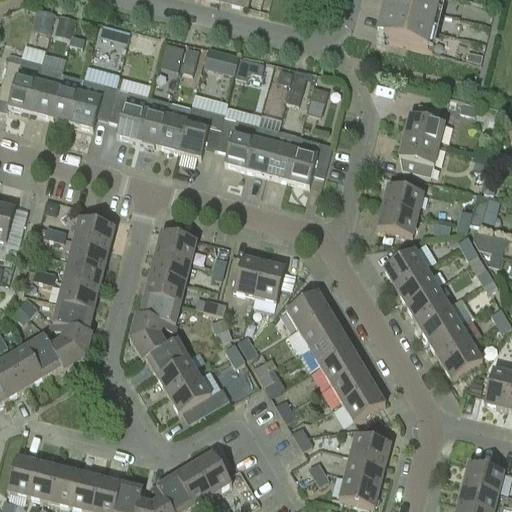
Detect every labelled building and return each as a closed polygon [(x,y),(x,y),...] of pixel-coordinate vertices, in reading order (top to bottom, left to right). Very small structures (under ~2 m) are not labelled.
[(245,0),(242,13),(248,15),(251,0),(245,0)] [(395,0),(384,45),(428,56),(433,57),(434,50),(429,49),(429,48),(436,21),(441,22),(443,14),(438,12),(440,0),(395,0)] [(54,19),(38,15),(34,30),(50,35),(54,19)] [(71,44),(76,26),(61,21),(55,40),(71,44)] [(102,43),(115,46),(118,33),(105,30),(102,43)] [(85,46),(72,42),(70,51),(82,54),(85,46)] [(179,75),(185,55),(172,51),(167,71),(179,75)] [(185,55),(179,75),(192,78),(198,58),(185,55)] [(236,78),(240,63),(217,57),(213,72),(236,78)] [(0,95),(0,117),(6,119),(8,113),(29,119),(42,70),(22,64),(22,63),(10,60),(0,95)] [(245,77),(248,65),(240,63),(237,75),(245,77)] [(42,70),(29,119),(50,124),(62,79),(43,74),(44,70),(42,70)] [(86,70),(82,83),(115,92),(119,78),(86,70)] [(292,79),(281,76),(277,88),(289,91),(292,79)] [(83,86),(62,81),(63,79),(62,79),(50,124),(71,130),(83,86)] [(116,93),(146,101),(149,89),(120,81),(116,93)] [(107,127),(116,95),(83,86),(71,130),(93,136),(96,123),(107,127)] [(311,100),(310,103),(325,107),(326,104),(328,95),(313,91),(311,100)] [(107,127),(119,130),(116,142),(138,148),(149,103),(116,95),(107,127)] [(301,103),(288,100),(285,108),(299,111),(301,103)] [(149,103),(138,148),(158,153),(170,109),(149,103)] [(469,120),(470,119),(471,110),(468,110),(462,108),(460,117),(469,120)] [(170,109),(158,153),(179,159),(191,114),(170,109)] [(404,142),(439,151),(444,129),(437,127),(440,116),(418,110),(415,122),(409,120),(404,142)] [(191,114),(179,159),(201,164),(204,152),(216,155),(225,122),(192,113),(192,115),(191,114)] [(216,155),(227,158),(224,170),(246,176),(257,133),(237,128),(240,117),(228,114),(225,122),(216,155)] [(278,139),(257,133),(246,176),(267,182),(278,139)] [(299,144),(278,139),(267,182),(287,187),(299,144)] [(431,184),(434,172),(439,151),(404,142),(398,164),(404,165),(401,177),(431,184)] [(299,144),(287,187),(309,193),(320,150),(299,144)] [(488,163),(476,160),(473,172),(485,175),(488,163)] [(485,187),(483,197),(493,200),(495,194),(491,188),(485,187)] [(382,213),(418,221),(423,200),(388,191),(382,213)] [(471,219),(469,229),(469,230),(470,230),(482,233),(490,203),(478,200),(473,219),(471,219)] [(0,210),(0,248),(6,250),(15,214),(0,210)] [(418,221),(382,213),(377,234),(412,243),(418,221)] [(469,229),(471,219),(461,217),(459,227),(469,229)] [(79,224),(74,245),(109,254),(114,233),(79,224)] [(469,230),(469,229),(459,227),(457,237),(467,239),(470,230),(469,230)] [(54,247),(57,236),(47,233),(44,245),(54,247)] [(57,236),(54,247),(64,250),(67,238),(57,236)] [(196,247),(164,238),(161,237),(156,259),(191,268),(196,247)] [(492,259),(502,262),(506,244),(473,237),(472,241),(480,256),(492,259)] [(463,259),(473,252),(468,244),(458,250),(463,259)] [(68,267),(104,276),(109,254),(74,245),(68,267)] [(473,252),(463,259),(468,267),(478,261),(473,252)] [(395,293),(426,274),(414,255),(383,274),(395,293)] [(186,289),(191,268),(156,259),(150,280),(186,289)] [(502,262),(492,259),(489,272),(499,274),(502,262)] [(255,304),(263,268),(242,263),(233,299),(255,304)] [(214,273),(225,276),(227,267),(216,264),(214,273)] [(63,288),(98,297),(104,276),(68,267),(63,288)] [(263,268),(255,304),(276,309),(285,274),(263,268)] [(225,276),(214,273),(211,284),(223,286),(225,276)] [(426,274),(395,293),(406,312),(437,293),(426,274)] [(44,290),(47,278),(37,275),(34,287),(44,290)] [(482,291),(492,285),(487,276),(478,283),(482,291)] [(47,278),(44,290),(54,292),(57,280),(47,278)] [(180,310),(186,289),(150,280),(145,301),(180,310)] [(492,285),(482,291),(488,300),(498,294),(492,285)] [(63,288),(58,309),(93,318),(98,297),(63,288)] [(437,293),(406,312),(417,330),(448,311),(437,293)] [(298,336),(329,317),(318,298),(286,317),(298,336)] [(140,321),(175,330),(180,310),(145,301),(140,321)] [(20,314),(31,323),(38,315),(28,305),(20,314)] [(213,319),(216,308),(206,306),(204,317),(213,319)] [(216,308),(213,319),(223,321),(226,310),(216,308)] [(88,338),(93,318),(58,309),(52,330),(92,339),(88,338)] [(448,311),(417,330),(428,349),(459,330),(448,311)] [(31,323),(20,314),(12,322),(23,332),(31,323)] [(497,332),(507,326),(501,316),(491,322),(497,332)] [(329,317),(298,336),(309,354),(340,335),(329,317)] [(176,339),(178,332),(175,331),(175,330),(140,321),(136,320),(130,345),(142,367),(146,365),(178,346),(177,345),(168,350),(162,340),(163,335),(176,339)] [(215,340),(228,335),(224,324),(211,329),(215,340)] [(507,326),(497,332),(502,339),(511,333),(507,326)] [(44,341),(65,377),(86,364),(92,339),(52,330),(69,334),(65,348),(53,356),(44,341)] [(459,330),(428,349),(439,367),(471,348),(459,330)] [(215,340),(219,349),(232,344),(228,335),(215,340)] [(340,335),(309,354),(320,373),(351,354),(340,335)] [(64,377),(65,377),(44,341),(26,352),(44,384),(62,374),(64,377)] [(242,357),(253,351),(248,343),(237,349),(242,357)] [(3,344),(0,345),(0,357),(8,353),(3,344)] [(178,346),(146,365),(156,383),(188,364),(178,346)] [(471,348),(439,367),(451,386),(482,367),(471,348)] [(230,365),(240,359),(235,351),(225,357),(230,365)] [(253,351),(242,357),(248,366),(258,360),(253,351)] [(26,395),(44,384),(26,352),(7,363),(26,395)] [(351,354),(320,373),(331,391),(362,372),(351,354)] [(236,374),(245,368),(246,368),(240,359),(230,365),(236,374)] [(26,395),(7,363),(0,367),(0,394),(7,406),(26,395)] [(199,383),(188,364),(156,383),(168,401),(199,383)] [(259,384),(269,378),(264,370),(254,376),(259,384)] [(362,372),(331,391),(342,410),(373,391),(362,372)] [(505,416),(511,387),(511,379),(492,375),(484,410),(505,416)] [(269,378),(259,384),(264,393),(275,388),(269,378)] [(199,383),(168,401),(179,420),(197,410),(204,421),(229,406),(222,394),(210,402),(199,383)] [(483,391),(475,389),(471,393),(470,398),(481,401),(483,391)] [(373,391),(342,410),(354,429),(385,410),(373,391)] [(281,421),(291,415),(286,407),(276,413),(281,421)] [(291,415),(281,421),(287,430),(297,424),(291,415)] [(297,449),(307,442),(303,434),(292,440),(297,449)] [(350,462),(385,471),(391,450),(355,441),(350,462)] [(307,442),(297,449),(302,458),(313,452),(307,442)] [(194,470),(213,501),(232,490),(213,458),(194,470)] [(385,471),(350,462),(344,483),(380,492),(385,471)] [(28,503),(37,468),(16,463),(7,498),(28,503)] [(49,509),(58,473),(37,468),(28,503),(49,509)] [(314,484),(324,477),(319,469),(309,475),(314,484)] [(463,491),(498,500),(504,478),(468,469),(463,491)] [(194,511),(213,501),(194,470),(175,481),(193,511),(194,511)] [(62,511),(70,511),(79,478),(58,473),(49,509),(62,511)] [(324,477),(314,484),(319,493),(330,486),(324,477)] [(79,478),(70,511),(92,511),(100,484),(79,478)] [(193,511),(175,481),(157,492),(169,511),(193,511)] [(374,511),(380,492),(344,483),(339,505),(367,511),(374,511)] [(92,511),(115,511),(121,489),(100,484),(92,511)] [(136,511),(141,494),(121,489),(115,511),(136,511)] [(457,511),(459,511),(495,511),(498,500),(463,491),(457,511)] [(143,494),(141,494),(136,511),(169,511),(157,492),(156,492),(165,507),(156,511),(143,511),(139,511),(143,494)]
